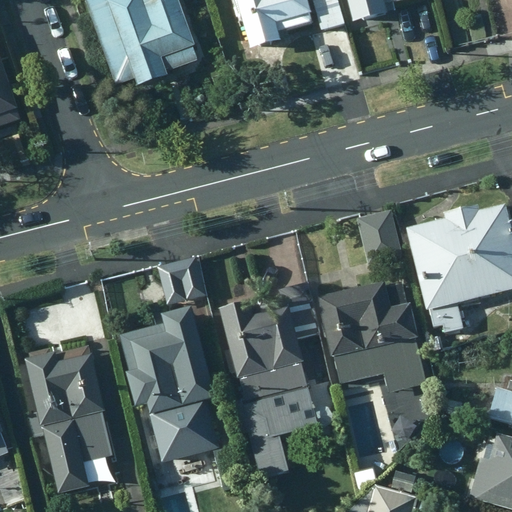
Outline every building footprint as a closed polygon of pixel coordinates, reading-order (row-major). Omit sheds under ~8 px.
[(169,0),(79,0),(78,0),(113,95),(132,88),(135,98),(165,86),(163,80),(195,69),(169,0)] [(231,0),(248,59),(278,51),(275,40),(310,31),(301,0),(231,0)] [(343,31),(333,0),(308,0),(320,38),(343,31)] [(422,4),(420,0),(341,0),(351,34),(385,25),(382,14),(422,4)] [(0,128),(18,122),(0,71),(0,128)] [(462,316),(457,300),(511,285),(511,237),(503,201),(476,208),(474,201),(441,209),(442,217),(404,226),(425,307),(427,306),(432,324),(462,316)] [(389,208),(354,216),(366,263),(401,254),(389,208)] [(382,278),(316,293),(337,383),(382,372),(387,391),(427,382),(408,300),(405,301),(401,282),(384,286),(382,278)] [(246,299),(217,304),(227,347),(222,349),(228,372),(234,370),(235,376),(238,376),(243,398),(238,399),(255,475),(286,468),(278,433),(316,424),(295,336),(317,330),(305,281),(276,288),(279,297),(248,305),(246,299)] [(213,395),(188,302),(157,310),(160,321),(115,333),(125,368),(123,369),(132,402),(137,401),(142,419),(151,417),(158,445),(206,432),(197,399),(213,395)] [(438,335),(424,337),(425,351),(440,349),(438,335)] [(101,409),(86,342),(53,351),(53,348),(48,349),(48,345),(26,350),(27,355),(22,357),(37,423),(40,422),(56,492),(87,485),(81,460),(109,454),(99,409),(101,409)] [(448,369),(448,388),(493,387),(493,368),(448,369)] [(495,385),(487,413),(511,420),(511,379),(508,378),(505,388),(495,385)] [(479,455),(467,495),(511,508),(511,434),(495,429),(487,457),(479,455)] [(0,455),(9,452),(0,430),(0,455)] [(232,443),(210,448),(220,483),(241,477),(232,443)] [(359,475),(370,485),(385,472),(374,460),(359,475)] [(395,470),(390,486),(410,492),(415,476),(395,470)] [(410,511),(415,495),(374,483),(343,511),(410,511)]
